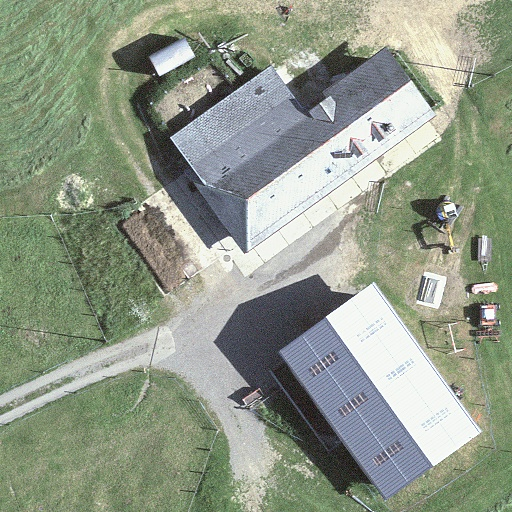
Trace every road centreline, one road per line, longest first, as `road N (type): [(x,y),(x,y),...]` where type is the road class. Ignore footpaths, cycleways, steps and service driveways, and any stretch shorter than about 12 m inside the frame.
road 1 (track): [(467,96),(511,346)]
road 2 (track): [(216,323),(248,451),(232,511)]
